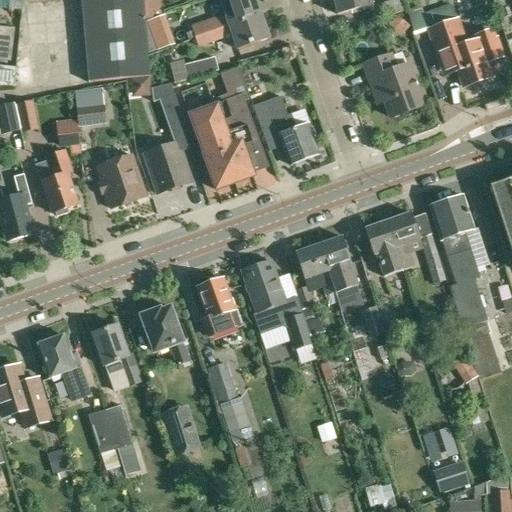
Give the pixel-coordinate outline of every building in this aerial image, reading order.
[(88,84),(151,78),(150,77),(148,56),(143,0),(88,0),(80,1),(88,84)] [(229,27),(261,15),(255,0),(230,0),(221,4),(225,16),(191,28),(195,39),(220,30),(220,32),(225,30),(224,27),(228,25),(229,27)] [(370,0),(333,0),(337,14),(372,6),(370,0)] [(387,15),(399,12),(396,0),(395,0),(384,2),(387,15)] [(424,15),(430,30),(443,67),(456,62),(465,88),(492,78),(491,74),(501,70),(497,59),(502,57),(500,51),(502,50),(497,37),(495,38),(493,31),(477,37),(479,40),(466,45),(457,20),(451,6),(424,15)] [(220,30),(195,39),(198,47),(222,39),(223,41),(233,38),(237,50),(269,39),(261,15),(229,27),(228,25),(224,27),(225,30),(220,32),(220,30)] [(14,29),(0,27),(0,43),(13,45),(14,29)] [(392,119),(424,108),(409,66),(396,71),(391,56),(365,65),(375,94),(382,91),(392,119)] [(215,58),(185,66),(184,61),(170,64),(175,84),(188,81),(188,79),(218,71),(215,58)] [(15,68),(0,66),(0,86),(13,88),(15,68)] [(216,191),(253,177),(252,173),(267,168),(244,102),(250,100),(250,99),(239,68),(220,75),(227,95),(211,101),(213,107),(189,115),(216,191)] [(153,103),(159,101),(174,95),(170,85),(151,89),(153,103)] [(177,102),(174,95),(159,101),(161,107),(177,102)] [(292,114),(288,116),(281,97),(253,107),(270,152),(267,144),(281,138),(291,166),(319,155),(308,125),(297,129),(292,114)] [(105,123),(103,102),(77,105),(79,126),(105,123)] [(177,102),(161,107),(164,114),(179,109),(177,102)] [(14,104),(0,107),(0,136),(21,132),(14,104)] [(166,121),(181,115),(179,109),(164,114),(166,121)] [(181,115),(166,121),(169,128),(181,123),(184,122),(181,115)] [(169,128),(173,140),(185,136),(181,123),(169,128)] [(80,155),(79,143),(77,125),(58,127),(59,146),(60,157),(80,155)] [(111,157),(133,152),(129,133),(107,138),(111,157)] [(185,136),(173,140),(175,144),(179,143),(182,152),(190,149),(185,136)] [(157,194),(193,182),(182,152),(179,143),(144,156),(157,194)] [(146,199),(131,157),(97,168),(111,210),(146,199)] [(67,174),(73,173),(68,160),(49,167),(53,178),(43,182),(54,214),(78,206),(67,174)] [(7,241),(32,235),(24,206),(31,204),(24,175),(13,178),(18,193),(15,197),(3,200),(0,190),(0,220),(1,220),(7,241)] [(511,180),(489,188),(511,257),(511,180)] [(469,250),(464,234),(473,232),(463,197),(430,207),(440,242),(446,257),(469,250)] [(395,249),(419,241),(410,214),(387,221),(395,249)] [(395,249),(387,221),(363,229),(372,257),(395,249)] [(357,287),(350,265),(341,237),(318,245),(327,273),(329,280),(333,294),(334,294),(357,287)] [(430,237),(419,241),(433,285),(444,281),(430,237)] [(333,294),(318,245),(294,253),(304,280),(322,274),(325,282),(321,283),(325,297),(333,294)] [(398,256),(402,270),(412,266),(407,253),(398,256)] [(448,288),(476,378),(478,381),(501,374),(489,335),(491,334),(474,280),(480,278),(473,258),(449,266),(455,285),(448,288)] [(302,311),(298,299),(285,304),(270,261),(241,272),(259,322),(255,323),(258,334),(263,332),(263,333),(280,327),(289,331),(297,353),(315,346),(302,311)] [(197,289),(208,319),(203,321),(209,337),(239,326),(222,280),(197,289)] [(298,299),(302,311),(314,307),(308,288),(295,292),(298,299)] [(181,342),(187,340),(181,325),(175,327),(168,308),(165,309),(164,305),(143,313),(143,315),(141,316),(154,352),(168,347),(176,367),(188,363),(181,342)] [(371,339),(385,334),(376,307),(361,312),(371,339)] [(117,326),(93,335),(104,367),(106,366),(115,392),(141,382),(131,356),(128,357),(117,326)] [(90,396),(86,386),(74,353),(69,355),(63,335),(50,340),(48,338),(39,342),(39,344),(37,345),(49,379),(61,375),(71,403),(90,396)] [(392,363),(390,357),(391,356),(387,345),(377,349),(381,360),(382,360),(384,366),(392,363)] [(475,379),(476,378),(464,357),(452,364),(465,386),(474,415),(469,417),(472,426),(488,421),(475,379)] [(219,404),(238,398),(227,364),(208,370),(219,404)] [(0,370),(0,409),(2,417),(20,411),(25,428),(49,420),(36,378),(23,382),(18,366),(14,367),(10,365),(2,367),(0,370)] [(220,407),(232,443),(253,435),(242,400),(220,407)] [(121,406),(105,411),(117,449),(132,445),(121,406)] [(199,449),(186,407),(162,415),(175,456),(199,449)] [(117,449),(105,411),(88,416),(100,455),(101,454),(102,460),(107,459),(109,466),(119,463),(115,450),(117,449)] [(62,446),(52,449),(59,474),(69,470),(62,446)] [(248,464),(243,448),(235,451),(240,467),(248,464)] [(470,485),(462,463),(432,473),(440,495),(470,485)] [(510,476),(487,484),(488,494),(492,494),(511,493),(510,476)] [(488,494),(487,484),(474,488),(474,496),(473,496),(474,501),(449,503),(449,511),(480,511),(480,503),(486,502),(485,497),(487,496),(487,494),(488,494)] [(511,511),(511,509),(511,493),(492,494),(493,511),(511,511)]
